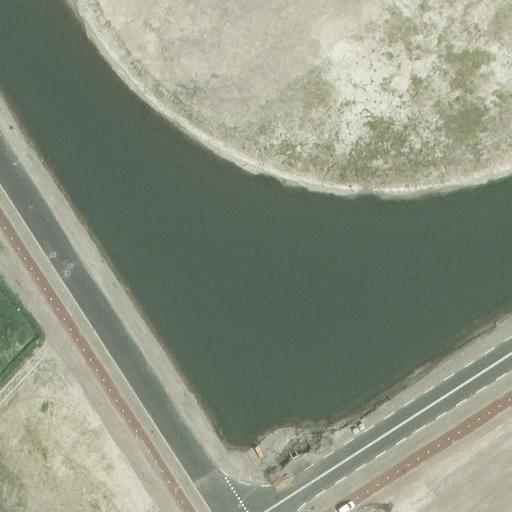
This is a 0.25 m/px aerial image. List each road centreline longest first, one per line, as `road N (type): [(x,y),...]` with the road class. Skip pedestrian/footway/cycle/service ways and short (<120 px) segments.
road 1 (unclassified): [(227,511),(0,163)]
road 2 (tertiary): [(269,511),(511,354)]
